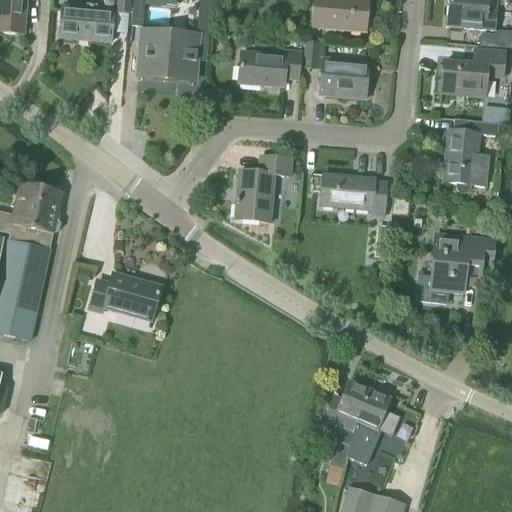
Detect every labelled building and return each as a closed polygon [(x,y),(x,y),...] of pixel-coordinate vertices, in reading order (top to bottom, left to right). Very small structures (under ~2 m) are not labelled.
[(0,0),(0,35),(22,38),(25,0),(0,0)] [(128,16),(129,0),(117,0),(116,15),(128,16)] [(142,30),(144,0),(131,0),(129,29),(142,30)] [(199,0),(197,19),(209,20),(211,0),(199,0)] [(364,36),(367,2),(346,0),(313,0),(311,31),(364,36)] [(503,0),(447,0),(445,30),(494,34),(496,15),(486,14),(487,0),(503,0)] [(109,46),(112,14),(60,9),(57,41),(109,46)] [(168,39),(164,81),(192,83),(194,59),(206,60),(209,20),(197,19),(195,42),(168,39)] [(140,37),(136,78),(164,81),(168,39),(140,37)] [(364,103),(367,66),(321,62),(323,48),(304,46),(302,71),(320,73),(318,99),(364,103)] [(502,82),(505,55),(473,52),(471,68),(442,65),(439,97),(484,101),(486,81),(502,82)] [(296,83),(298,57),(284,56),(284,61),(240,57),(237,86),(260,88),(260,90),(280,92),(281,81),(296,83)] [(446,133),(441,186),(455,187),(455,191),(456,195),(460,197),(464,198),(468,196),(470,193),(470,189),(483,190),(486,159),(477,158),(479,138),(496,140),(497,128),(481,126),(453,123),(451,133),(446,133)] [(288,180),(290,164),(258,161),(257,176),(238,174),(236,191),(238,192),(237,202),(235,202),(233,225),(268,228),(270,207),(268,206),(269,196),(271,196),(273,179),(288,180)] [(388,167),(387,179),(394,180),(395,167),(388,167)] [(382,221),(385,186),(374,185),(374,182),(321,177),(318,210),(370,215),(370,220),(382,221)] [(55,224),(61,197),(19,188),(12,218),(0,215),(0,235),(8,237),(7,244),(0,274),(0,337),(29,343),(51,239),(53,239),(54,235),(56,235),(58,227),(55,224)] [(480,270),(490,271),(493,243),(434,237),(430,281),(417,280),(415,304),(446,307),(447,296),(463,298),(464,290),(467,265),(480,267),(480,270)] [(374,251),(373,263),(386,264),(387,253),(374,251)] [(77,271),(74,283),(86,287),(90,275),(77,271)] [(135,285),(126,283),(127,280),(111,276),(108,287),(96,283),(87,313),(101,317),(102,312),(149,325),(159,289),(136,283),(135,285)] [(332,402),(321,428),(340,436),(328,468),(343,472),(346,461),(355,425),(368,394),(347,386),(339,405),(332,402)] [(355,425),(346,461),(365,469),(372,452),(368,450),(376,433),(390,439),(398,421),(383,415),(389,401),(368,394),(355,425)] [(34,437),(36,423),(27,421),(24,435),(34,437)] [(402,511),(403,508),(372,498),(346,490),(339,511),(402,511)]
